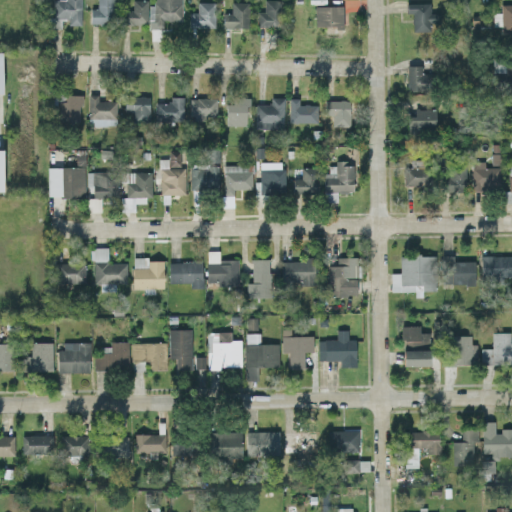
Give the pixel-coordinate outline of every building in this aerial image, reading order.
[(81,0),(58,0),(52,0),(49,0),(49,28),(64,28),(64,24),(81,25),(81,0)] [(114,24),(114,0),(96,0),(97,9),(91,8),(90,23),(114,24)] [(147,0),(132,0),(133,10),(126,10),(127,24),(148,23),(147,0)] [(181,0),(154,0),(154,5),(149,5),(149,24),(163,25),(163,20),(182,20),(181,0)] [(280,27),(280,0),(264,0),(264,11),(257,10),(257,27),(280,27)] [(223,13),(224,28),(249,27),(248,1),(231,2),(231,13),(223,13)] [(190,12),(189,27),(215,28),(215,2),(198,2),(197,12),(190,12)] [(412,12),(413,31),(431,31),(431,22),(438,22),(437,13),(430,13),(430,2),(406,3),(406,13),(412,12)] [(511,3),(501,4),(501,12),(493,13),(493,25),(502,25),(502,32),(511,32),(511,3)] [(343,27),(343,5),(315,6),(316,27),(343,27)] [(422,65),(407,65),(408,91),(428,90),(427,73),(422,73),(422,65)] [(98,95),(88,95),(89,126),(116,125),(116,100),(98,101),(98,95)] [(126,95),(125,120),(149,121),(150,96),(126,95)] [(80,96),(59,96),(59,122),(81,121),(80,96)] [(184,96),(171,96),(170,102),(156,102),(155,120),(183,121),(184,96)] [(226,125),(248,125),(248,97),(233,97),(233,104),(226,104),(226,125)] [(255,128),(284,129),(284,97),(271,97),(271,104),(256,104),(255,128)] [(190,120),(217,120),(217,98),(190,98),(190,120)] [(289,122),(317,123),(317,104),(299,104),(299,98),(289,98),(289,122)] [(350,100),(325,100),(325,114),(333,115),(332,126),(349,126),(350,100)] [(436,109),(415,108),(415,116),(408,116),(408,132),(435,132),(436,109)] [(160,194),(185,194),(185,167),(180,167),(180,157),(160,157),(160,194)] [(403,167),(404,185),(429,184),(429,159),(411,159),(411,167),(403,167)] [(472,190),(499,190),(499,159),(488,159),(488,161),(472,161),(472,190)] [(284,162),(260,161),(260,193),(284,194),(284,162)] [(353,192),(354,163),(329,162),(328,172),(324,172),(323,201),(336,201),(336,191),(353,192)] [(252,164),(223,165),(224,195),(234,195),(234,189),(252,189),(252,164)] [(47,197),(85,196),(85,166),(47,167),(47,197)] [(190,167),(191,189),(218,188),(218,167),(190,167)] [(293,178),(293,193),(316,192),(315,167),(301,167),(301,178),(293,178)] [(465,191),(466,168),(448,167),(447,190),(465,191)] [(118,170),(86,171),(87,186),(93,186),(93,197),(118,197),(118,170)] [(150,171),(127,171),(127,197),(121,197),(121,211),(135,211),(135,202),(150,203),(150,171)] [(93,283),(127,282),(126,262),(108,263),(107,247),(92,248),(93,283)] [(391,291),(415,291),(415,297),(422,297),(422,291),(435,290),(435,254),(399,255),(400,272),(390,272),(391,291)] [(511,266),(511,255),(482,254),(481,285),(502,285),(503,276),(511,277),(511,266)] [(475,261),(453,260),(453,255),(440,255),(440,283),(474,284),(475,261)] [(163,288),(164,260),(147,260),(147,257),(133,256),(132,287),(163,288)] [(356,256),(336,257),(337,264),(326,265),(327,296),(357,295),(356,256)] [(247,297),(270,297),(269,258),(252,259),(252,283),(246,283),(247,297)] [(314,260),(281,259),(281,283),(314,284),(314,260)] [(169,283),(190,282),(190,288),(203,288),(202,260),(168,261),(169,283)] [(238,260),(206,260),(207,282),(216,282),(217,286),(238,285),(238,260)] [(85,283),(85,262),(58,262),(57,283),(85,283)] [(402,348),(429,349),(429,332),(419,332),(420,326),(402,325),(402,348)] [(191,328),(168,329),(169,358),(175,358),(176,370),(192,370),(191,328)] [(340,360),(340,366),(355,366),(356,339),(347,339),(347,330),(336,330),(336,339),(318,339),(317,360),(340,360)] [(241,366),(240,331),(207,332),(208,367),(241,366)] [(491,332),(492,348),(481,348),(481,364),(511,363),(510,332),(491,332)] [(278,343),(259,343),(259,333),(244,333),(246,380),(258,380),(257,367),(279,366),(278,343)] [(288,367),(304,367),(304,352),(313,351),(312,335),(281,336),(282,352),(288,352),(288,367)] [(471,335),(449,335),(449,364),(477,364),(477,353),(471,354),(471,335)] [(94,369),(128,369),(128,341),(109,341),(110,348),(94,348),(94,369)] [(166,342),(132,341),(132,370),(143,370),(143,360),(150,360),(149,369),(166,369),(166,342)] [(0,370),(14,370),(13,343),(0,342),(0,370)] [(52,370),(52,342),(30,342),(31,356),(21,356),(21,371),(52,370)] [(63,342),(63,349),(57,349),(57,372),(89,372),(90,342),(63,342)] [(403,350),(403,366),(430,365),(429,350),(403,350)] [(195,368),(205,368),(205,356),(195,356),(195,368)] [(478,428),(461,427),(461,441),(452,440),(451,464),(472,465),(473,440),(477,441),(478,428)] [(359,428),(328,429),(328,451),(359,450),(359,428)] [(511,455),(511,429),(482,428),(482,454),(511,455)] [(406,466),(418,466),(418,447),(426,447),(426,453),(439,453),(439,429),(405,430),(406,466)] [(241,430),(207,431),(207,456),(241,455),(241,430)] [(279,454),(278,430),(245,431),(246,455),(279,454)] [(316,430),(283,430),(283,454),(316,453),(316,430)] [(134,433),(135,451),(165,450),(164,432),(134,433)] [(52,434),(21,435),(22,453),(53,452),(52,434)] [(61,434),(60,454),(88,455),(88,435),(61,434)] [(170,453),(196,454),(196,434),(171,434),(170,453)] [(0,454),(13,455),(14,435),(0,435),(0,454)] [(127,435),(98,436),(98,456),(128,455),(127,435)] [(358,458),(341,459),(341,472),(358,472),(358,458)]
